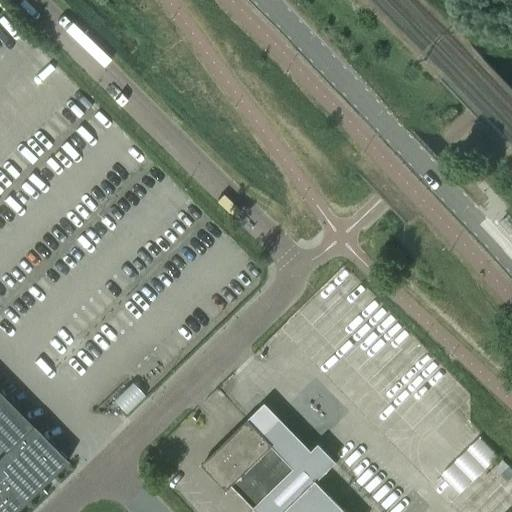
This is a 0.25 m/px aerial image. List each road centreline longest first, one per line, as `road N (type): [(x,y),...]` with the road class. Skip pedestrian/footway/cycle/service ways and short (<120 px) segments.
road 1 (unclassified): [(102,469),(302,275),(25,0)]
road 2 (tertiary): [(511,262),(264,0)]
